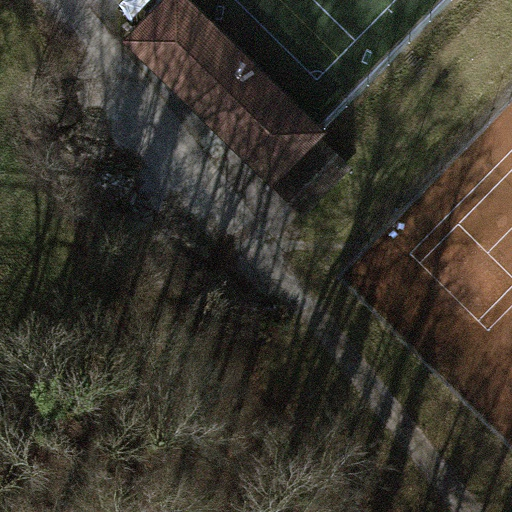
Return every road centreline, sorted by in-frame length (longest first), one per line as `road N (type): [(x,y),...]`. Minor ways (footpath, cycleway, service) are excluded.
road 1 (residential): [(49,0),(264,277)]
road 2 (track): [(264,277),(452,511)]
